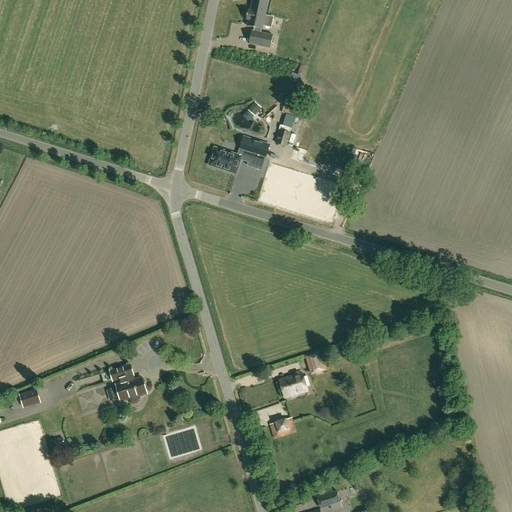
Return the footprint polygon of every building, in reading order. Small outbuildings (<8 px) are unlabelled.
[(266,16),(269,1),(264,0),(252,0),(250,11),(248,10),(246,20),(248,20),(247,26),(254,28),(254,31),(252,31),(249,44),(271,49),(273,36),(261,33),(262,29),(263,30),(263,26),(271,28),(273,18),(266,16)] [(298,85),(301,77),(302,73),(303,74),(305,67),(301,66),(298,75),(292,73),(289,81),(294,83),(298,85)] [(294,117),(298,105),(287,101),(282,112),(294,117)] [(261,107),(256,102),(250,108),(256,113),(261,107)] [(286,147),(290,133),(280,130),(276,143),(286,147)] [(243,137),(242,142),(240,149),(266,157),(270,146),(243,137)] [(214,147),(208,166),(237,175),(243,156),(214,147)] [(318,357),(317,353),(305,357),(310,371),(322,367),(321,364),(322,364),(320,356),(318,357)] [(140,400),(138,396),(147,393),(142,377),(135,380),(130,365),(111,371),(114,380),(120,379),(121,384),(117,385),(122,401),(129,399),(130,403),(132,404),(139,402),(140,400)] [(285,398),(307,391),(302,373),(280,380),(285,398)] [(24,406),(41,403),(39,389),(21,393),(24,406)] [(14,393),(0,398),(0,408),(16,403),(14,393)] [(277,419),(278,436),(297,434),(296,417),(277,419)] [(51,441),(54,451),(66,448),(63,437),(51,441)] [(355,491),(361,489),(359,480),(353,482),(355,491)] [(337,492),(327,494),(331,506),(332,511),(342,509),(340,503),(337,492)]
